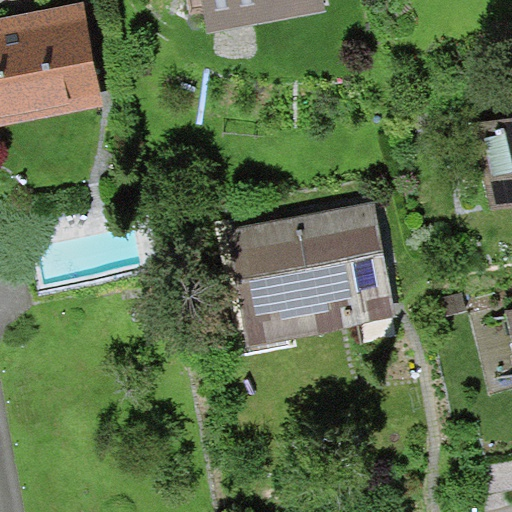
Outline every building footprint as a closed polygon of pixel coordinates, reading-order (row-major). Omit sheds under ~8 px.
[(0,131),(110,113),(91,0),(0,15),(0,131)] [(189,0),(194,28),(307,10),(305,0),(189,0)] [(511,125),(458,138),(475,211),(511,202),(511,125)] [(381,207),(223,233),(242,351),(400,325),(381,207)] [(511,314),(497,317),(511,388),(511,314)]
